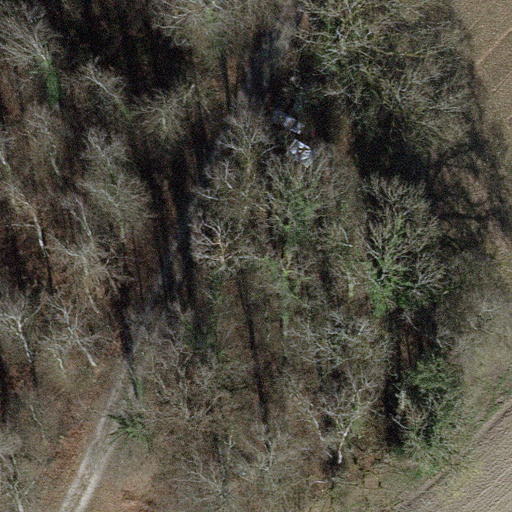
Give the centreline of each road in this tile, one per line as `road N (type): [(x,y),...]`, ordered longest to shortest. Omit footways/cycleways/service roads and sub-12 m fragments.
road 1 (track): [(74,511),(146,378),(298,0)]
road 2 (track): [(511,289),(421,173)]
